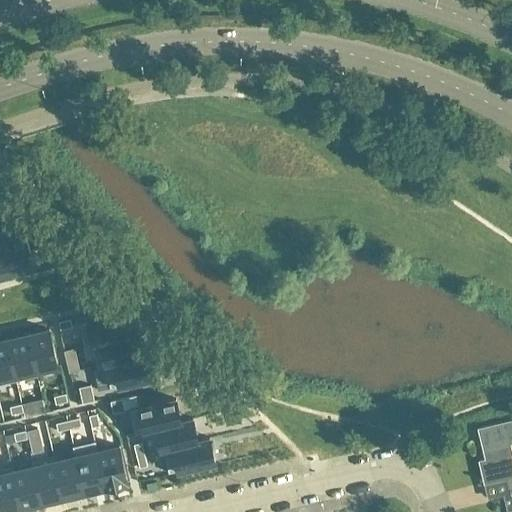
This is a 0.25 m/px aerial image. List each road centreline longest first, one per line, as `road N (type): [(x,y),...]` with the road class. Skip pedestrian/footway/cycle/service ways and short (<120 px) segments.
road 1 (primary): [(0,88),(121,54),(247,42),(384,63),(511,117)]
road 2 (residential): [(438,511),(419,474),(394,466),(201,511)]
